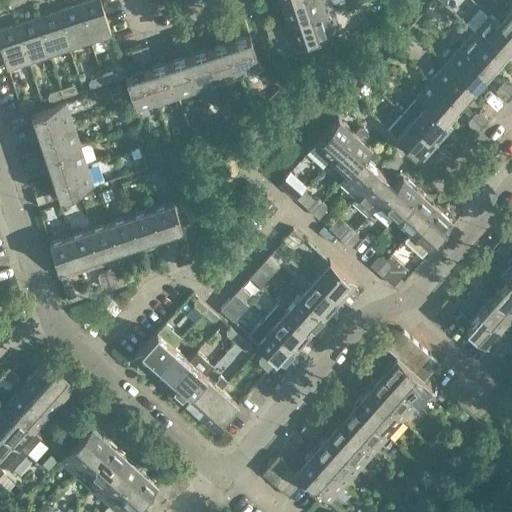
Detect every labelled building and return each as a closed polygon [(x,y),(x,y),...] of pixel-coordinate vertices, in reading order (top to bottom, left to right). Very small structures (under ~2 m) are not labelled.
[(99,0),(86,0),(77,3),(88,37),(110,30),(99,0)] [(329,0),(283,0),(281,1),(288,21),(332,7),(329,0)] [(77,3),(63,8),(57,10),(68,44),(88,37),(77,3)] [(497,21),(489,14),(488,14),(511,35),(511,6),(497,21)] [(332,7),(288,21),(295,43),(339,28),(332,7)] [(57,10),(36,16),(48,50),(68,44),(57,10)] [(511,35),(488,14),(485,18),(474,30),(501,54),(511,41),(511,35)] [(36,16),(16,23),(27,57),(48,50),(36,16)] [(230,33),(232,29),(228,17),(221,20),(226,34),(230,33)] [(274,17),(263,20),(266,28),(280,24),(278,19),(274,17)] [(226,34),(221,20),(212,23),(216,33),(220,35),(226,34)] [(0,28),(0,45),(6,64),(27,57),(16,23),(0,28)] [(280,24),(266,28),(268,36),(280,33),(281,29),(280,24)] [(474,30),(459,46),(486,70),(501,54),(474,30)] [(189,46),(191,42),(188,31),(180,33),(185,48),(189,46)] [(185,48),(180,33),(171,36),(175,48),(179,49),(185,48)] [(249,35),(228,42),(239,75),(261,68),(249,35)] [(228,42),(208,48),(219,82),(239,75),(228,42)] [(148,60),(150,56),(146,44),(139,46),(144,61),(148,60)] [(144,61),(139,46),(130,49),(134,61),(139,62),(144,61)] [(459,46),(445,62),(472,86),(486,70),(459,46)] [(208,48),(187,55),(198,89),(219,82),(208,48)] [(187,55),(167,62),(178,96),(198,89),(187,55)] [(167,62),(146,69),(157,103),(178,96),(167,62)] [(445,62),(431,78),(458,102),(472,86),(445,62)] [(146,69),(125,76),(136,110),(157,103),(146,69)] [(103,82),(117,78),(115,73),(111,71),(101,74),(103,82)] [(103,82),(101,74),(89,78),(88,82),(89,87),(103,82)] [(431,78),(416,95),(452,126),(443,118),(458,102),(431,78)] [(511,92),(511,91),(511,82),(508,78),(504,79),(500,83),(511,92)] [(511,92),(500,83),(497,87),(497,91),(505,99),(511,92)] [(63,96),(76,92),(74,86),(70,85),(60,88),(63,96)] [(63,96),(60,88),(49,92),(47,95),(49,100),(63,96)] [(452,126),(416,95),(402,111),(437,142),(452,126)] [(29,98),(19,102),(21,110),(35,105),(33,100),(29,98)] [(65,102),(32,113),(39,134),(72,123),(65,102)] [(437,142),(402,111),(387,127),(423,159),(437,142)] [(482,124),(488,118),(479,111),(475,111),(471,115),(482,124)] [(25,120),(24,115),(10,120),(13,128),(24,124),(25,120)] [(482,124),(471,115),(468,119),(468,123),(476,131),(482,124)] [(338,117),(314,143),(331,158),(360,126),(358,126),(354,130),(338,117)] [(72,123),(39,134),(45,154),(63,148),(79,143),(72,123)] [(360,126),(331,158),(346,172),(339,181),(340,181),(371,146),(360,136),(367,128),(364,125),(360,126)] [(79,143),(63,148),(45,154),(52,175),(63,171),(86,164),(79,143)] [(454,157),(459,151),(450,143),(446,143),(443,147),(454,157)] [(371,146),(340,181),(356,195),(379,169),(364,155),(371,146)] [(454,157),(443,147),(438,153),(438,157),(446,165),(454,157)] [(32,150),(21,153),(24,161),(38,157),(36,152),(32,150)] [(38,157),(24,161),(26,169),(37,165),(39,162),(38,157)] [(86,164),(63,171),(52,175),(59,196),(93,185),(86,164)] [(372,210),(395,183),(379,169),(356,195),(351,201),(367,215),(372,210)] [(289,171),(279,182),(285,188),(293,179),(293,175),(289,171)] [(403,175),(395,183),(372,210),(380,202),(395,216),(419,189),(403,175)] [(419,189),(395,216),(411,230),(405,237),(405,238),(435,203),(419,189)] [(46,191),(35,195),(38,203),(51,198),(50,193),(46,191)] [(258,206),(269,216),(278,205),(266,195),(258,206)] [(312,212),(322,201),(317,197),(313,197),(305,206),(312,212)] [(173,201),(152,208),(163,242),(184,235),(173,201)] [(312,212),(318,217),(326,209),(326,204),(322,201),(312,212)] [(435,203),(405,238),(422,252),(428,245),(452,218),(449,216),(450,212),(450,209),(447,207),(444,206),(440,208),(435,203)] [(152,208),(131,214),(143,249),(163,242),(152,208)] [(131,214),(111,221),(122,255),(143,249),(131,214)] [(111,221),(91,228),(102,262),(122,255),(111,221)] [(344,241),(354,230),(350,226),(345,226),(337,235),(344,241)] [(300,241),(304,237),(302,236),(292,227),(286,233),(295,241),(300,241)] [(91,228),(70,235),(81,269),(102,262),(91,228)] [(344,241),(350,246),(358,237),(358,233),(354,230),(344,241)] [(509,249),(511,245),(511,239),(503,232),(498,239),(509,249)] [(60,276),(63,275),(81,269),(70,235),(49,242),(60,276)] [(509,249),(498,239),(492,245),(501,253),(505,253),(509,249)] [(183,259),(192,256),(187,242),(181,244),(179,248),(183,259)] [(263,259),(275,269),(278,265),(278,261),(269,253),(263,259)] [(150,270),(158,267),(154,256),(150,254),(145,256),(150,270)] [(377,255),(369,263),(376,270),(389,255),(386,258),(382,254),(377,255)] [(389,255),(376,270),(393,284),(406,270),(389,255)] [(150,270),(145,256),(140,257),(138,261),(141,273),(150,270)] [(511,256),(500,270),(508,278),(509,277),(511,279),(511,256)] [(263,259),(257,266),(266,274),(271,274),(275,269),(263,259)] [(329,259),(314,276),(341,300),(356,283),(329,259)] [(480,280),(484,276),(484,272),(475,264),(469,271),(480,280)] [(109,283),(117,281),(113,270),(109,268),(104,269),(109,283)] [(109,283),(104,269),(99,271),(97,275),(100,286),(109,283)] [(480,280),(469,271),(463,277),(472,285),(477,284),(480,280)] [(314,276),(300,292),(327,316),(341,300),(314,276)] [(511,279),(509,277),(508,278),(495,293),(511,308),(511,279)] [(67,281),(63,282),(62,283),(67,297),(75,294),(71,283),(67,281)] [(249,293),(240,285),(235,291),(246,302),(250,298),(249,293)] [(246,302),(235,291),(229,298),(237,306),(242,306),(246,302)] [(300,292),(286,308),(312,332),(327,316),(300,292)] [(511,327),(511,308),(495,293),(480,309),(507,333),(511,327)] [(208,306),(200,298),(197,296),(195,297),(193,300),(193,305),(202,313),(208,306)] [(451,313),(455,309),(455,305),(446,297),(440,303),(451,313)] [(312,332),(286,308),(278,301),(263,317),(298,348),(312,332)] [(208,306),(202,313),(211,320),(215,320),(219,315),(208,306)] [(507,333),(480,309),(465,326),(492,350),(507,333)] [(262,316),(248,333),(257,341),(283,364),(292,373),(295,369),(295,365),(288,358),(298,348),(263,317),(262,316)] [(240,335),(229,324),(224,320),(221,324),(226,328),(225,329),(226,334),(234,341),(240,335)] [(386,347),(396,355),(396,356),(412,338),(402,329),(386,347)] [(157,330),(133,357),(149,372),(173,345),(157,330)] [(251,344),(240,335),(234,341),(243,349),(247,349),(251,344)] [(412,338),(396,356),(405,364),(421,346),(412,338)] [(173,345),(149,372),(165,386),(189,359),(173,345)] [(421,346),(405,364),(414,372),(430,354),(421,346)] [(63,369),(43,351),(38,351),(35,354),(43,362),(34,372),(60,396),(75,380),(63,369)] [(197,351),(189,359),(165,386),(181,401),(205,374),(213,365),(197,351)] [(273,364),(262,353),(258,357),(258,362),(267,370),(273,364)] [(430,354),(414,372),(423,380),(438,362),(430,354)] [(405,364),(396,356),(396,355),(381,372),(416,403),(431,387),(423,380),(414,372),(405,364)] [(371,371),(375,366),(364,356),(358,363),(367,371),(371,371)] [(13,383),(17,379),(16,375),(8,367),(2,373),(13,383)] [(60,396),(34,372),(19,389),(46,412),(60,396)] [(416,403),(381,372),(367,388),(402,419),(416,403)] [(13,383),(2,373),(0,375),(0,382),(5,387),(9,387),(13,383)] [(220,375),(214,382),(205,374),(181,401),(197,415),(221,388),(227,381),(220,375)] [(349,395),(350,390),(341,382),(335,389),(346,399),(349,395)] [(221,388),(197,415),(214,430),(238,403),(221,388)] [(402,419),(367,388),(352,404),(387,435),(402,419)] [(46,412),(19,389),(5,405),(31,428),(46,412)] [(346,399),(335,389),(329,395),(338,403),(342,403),(346,399)] [(101,403),(95,397),(87,406),(87,410),(91,414),(101,403)] [(387,435),(352,404),(338,420),(373,452),(387,435)] [(31,428),(5,405),(0,409),(0,429),(26,452),(40,436),(31,428)] [(318,431),(321,427),(321,422),(312,414),(306,421),(318,431)] [(113,433),(123,422),(116,416),(108,424),(108,429),(113,433)] [(373,452),(338,420),(324,436),(359,468),(373,452)] [(318,431),(306,421),(300,427),(309,435),(314,435),(318,431)] [(121,436),(129,427),(123,422),(113,433),(116,436),(121,436)] [(91,424),(63,455),(60,459),(76,474),(107,439),(91,424)] [(26,452),(0,429),(0,459),(11,469),(26,452)] [(359,468),(324,436),(309,452),(344,484),(359,468)] [(107,439),(76,474),(92,488),(123,453),(107,439)] [(144,462),(155,450),(148,444),(140,453),(140,458),(144,462)] [(344,484),(309,452),(294,469),(296,470),(305,478),(329,500),(344,484)] [(123,453),(92,488),(108,503),(139,468),(123,453)] [(262,472),(271,480),(287,462),(278,454),(262,472)] [(287,462),(271,480),(280,488),(296,470),(294,469),(287,462)] [(171,465),(162,474),(180,490),(188,481),(171,465)] [(0,481),(5,486),(11,479),(5,474),(6,473),(0,467),(0,481)] [(139,468),(108,503),(118,511),(129,511),(139,502),(147,493),(155,484),(156,483),(155,482),(139,468)] [(296,470),(280,488),(289,496),(305,478),(296,470)] [(180,490),(162,474),(155,482),(156,483),(155,484),(172,499),(180,490)] [(172,499),(155,484),(147,493),(164,508),(172,499)] [(160,511),(164,508),(147,493),(139,502),(149,511),(160,511)]
